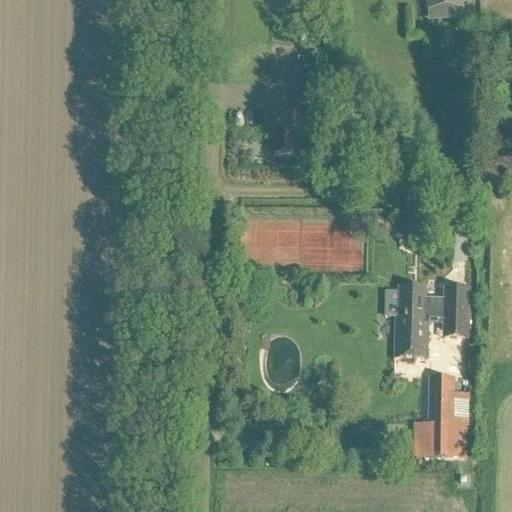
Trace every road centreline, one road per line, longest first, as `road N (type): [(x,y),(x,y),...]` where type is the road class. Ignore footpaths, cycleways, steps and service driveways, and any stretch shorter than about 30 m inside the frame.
road 1 (unclassified): [(198,511),(213,0)]
road 2 (track): [(207,190),(474,197),(489,188),(500,137)]
